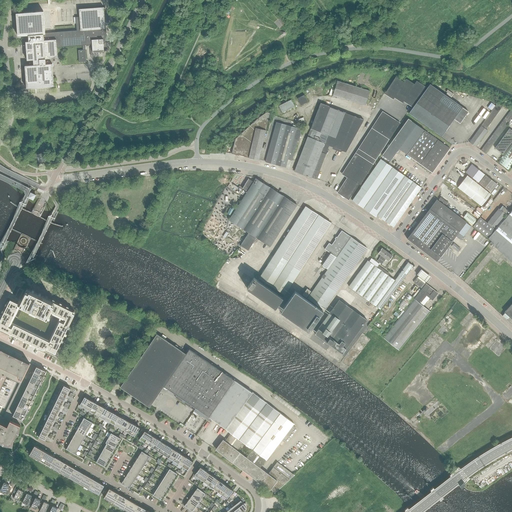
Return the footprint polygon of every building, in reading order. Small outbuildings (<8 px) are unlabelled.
[(92,54),(92,52),(104,52),(103,44),(106,44),(105,28),(105,29),(105,25),(108,24),(108,15),(104,15),(103,7),(78,9),(79,17),(75,17),(76,24),(76,31),(55,32),(56,47),(82,45),(83,50),(78,50),(79,62),(86,62),(85,45),(92,45),(92,48),(90,48),(90,54),(92,54)] [(16,13),(16,16),(17,36),(28,35),(28,42),(25,42),(26,60),(29,60),(29,65),(24,66),(26,88),(53,86),(52,64),(45,64),(45,59),(57,58),(56,47),(55,32),(45,33),(43,11),(16,13)] [(395,77),(384,94),(393,99),(394,97),(402,103),(403,101),(412,107),(425,86),(416,81),(414,84),(406,79),(404,82),(395,77)] [(365,106),(369,91),(337,81),(332,95),(365,106)] [(429,84),(408,113),(441,136),(454,119),(460,123),(468,112),(462,107),(429,84)] [(307,102),(304,95),(297,98),(300,105),(307,102)] [(285,111),(295,106),(291,100),(278,106),(282,114),(286,113),(285,111)] [(307,137),(294,171),(311,178),(311,177),(316,179),(326,154),(321,152),(324,143),(346,152),(363,120),(320,103),(310,129),(312,130),(309,138),(307,137)] [(348,177),(338,192),(348,199),(358,184),(360,185),(400,122),(382,111),(342,173),(348,177)] [(235,139),(232,153),(249,157),(259,160),(270,113),(267,112),(257,118),(235,139)] [(424,130),(408,118),(382,155),(390,161),(399,149),(406,155),(424,130)] [(469,142),(470,142),(476,147),(488,130),(486,129),(489,126),(483,122),(469,142)] [(276,123),(265,162),(282,166),(285,167),(287,159),(292,160),(297,141),(298,141),(301,130),(276,123)] [(503,154),(511,141),(511,130),(509,129),(495,148),(503,154)] [(406,155),(432,173),(449,149),(424,130),(406,155)] [(508,170),(511,164),(511,143),(498,162),(508,170)] [(42,153),(36,155),(39,162),(45,160),(42,153)] [(352,200),(376,217),(377,215),(393,227),(421,188),(380,159),(352,200)] [(484,174),(472,165),(466,173),(478,182),(484,174)] [(497,184),(485,175),(479,183),(490,192),(497,184)] [(467,176),(457,187),(481,206),(490,194),(467,176)] [(244,189),(248,191),(229,220),(249,233),(241,246),(248,250),(256,238),(270,247),(297,205),(256,178),(253,183),(249,180),(244,189)] [(24,195),(23,197),(19,206),(24,208),(28,201),(29,197),(26,196),(24,195)] [(466,222),(436,199),(407,239),(436,261),(466,222)] [(305,206),(259,278),(284,295),(330,223),(305,206)] [(48,220),(53,222),(57,213),(58,211),(57,211),(54,209),(53,209),(51,212),(48,220)] [(487,237),(488,238),(507,216),(506,215),(499,209),(487,222),(487,223),(480,217),(473,226),(487,238),(487,237)] [(511,210),(507,216),(488,238),(491,241),(490,243),(504,255),(511,262),(511,210)] [(467,212),(463,218),(472,225),(477,219),(467,212)] [(324,310),(346,278),(366,248),(350,237),(341,231),(335,239),(331,245),(328,243),(324,249),(336,257),(307,298),(324,310)] [(377,260),(379,262),(387,252),(382,248),(378,253),(380,255),(377,260)] [(381,264),(385,259),(388,261),(392,256),(387,252),(379,262),(381,264)] [(32,254),(27,264),(31,266),(35,259),(36,256),(32,253),(32,254)] [(327,270),(336,257),(330,253),(321,266),(327,270)] [(387,300),(413,266),(408,262),(394,280),(367,261),(349,287),(380,309),(387,300)] [(254,278),(247,288),(275,308),(282,298),(254,278)] [(428,297),(432,300),(438,293),(426,284),(419,292),(417,290),(412,297),(408,294),(397,309),(403,313),(383,338),(399,351),(429,312),(419,304),(426,296),(423,294),(425,292),(429,295),(428,297)] [(72,313),(72,311),(26,289),(19,304),(10,299),(0,319),(0,328),(30,343),(36,346),(43,350),(44,348),(55,353),(74,314),(72,313)] [(306,297),(310,291),(307,289),(302,295),(306,297)] [(308,332),(323,311),(294,291),(280,312),(308,332)] [(353,338),(366,320),(339,300),(314,334),(342,354),(350,342),(353,338)] [(149,324),(104,303),(96,319),(109,324),(108,326),(141,341),(149,324)] [(96,320),(74,364),(111,382),(115,372),(94,362),(93,364),(88,361),(98,340),(97,340),(99,335),(134,352),(139,341),(96,320)] [(156,334),(120,387),(130,394),(133,397),(134,397),(135,397),(149,407),(150,406),(163,386),(176,368),(186,354),(156,334)] [(0,442),(2,444),(3,445),(12,446),(14,439),(19,433),(20,426),(20,425),(10,420),(9,421),(10,421),(6,427),(0,424),(0,364),(3,366),(16,372),(23,376),(29,364),(29,363),(0,349),(0,442)] [(252,392),(252,393),(189,349),(186,354),(176,368),(163,386),(176,395),(175,397),(194,410),(196,412),(211,422),(212,419),(225,428),(225,429),(231,433),(224,442),(222,440),(216,449),(231,460),(246,472),(252,476),(256,480),(261,483),(274,493),(293,475),(277,463),(268,474),(264,471),(260,467),(269,456),(281,440),(292,425),(294,423),(252,392)] [(46,371),(36,367),(34,371),(43,376),(46,371)] [(43,376),(34,371),(31,376),(41,381),(43,376)] [(41,381),(31,376),(29,381),(39,386),(41,381)] [(39,386),(29,381),(27,386),(36,391),(39,386)] [(62,385),(59,390),(67,394),(70,389),(62,385)] [(36,391),(27,386),(24,391),(34,396),(36,391)] [(59,390),(57,395),(65,399),(67,394),(59,390)] [(34,396),(24,391),(22,396),(32,401),(34,396)] [(57,395),(54,400),(62,404),(65,399),(57,395)] [(32,401),(22,396),(20,401),(29,405),(32,401)] [(84,408),(89,400),(84,397),(79,406),(84,408)] [(54,400),(52,405),(60,409),(62,404),(54,400)] [(84,408),(89,411),(94,402),(89,400),(84,408)] [(29,405),(20,401),(17,406),(27,410),(29,405)] [(99,405),(94,402),(89,411),(94,414),(99,405)] [(52,405),(49,410),(57,414),(60,409),(52,405)] [(99,417),(104,408),(99,405),(94,414),(99,417)] [(27,410),(17,406),(15,411),(24,415),(27,410)] [(98,418),(104,421),(109,411),(104,408),(99,417),(98,418)] [(49,410),(47,416),(55,419),(57,414),(49,410)] [(24,415),(15,411),(13,416),(22,420),(24,415)] [(109,424),(109,422),(114,414),(109,411),(104,421),(109,424)] [(114,425),(119,417),(114,414),(109,422),(114,425)] [(47,416),(44,421),(52,425),(55,419),(47,416)] [(114,425),(119,428),(124,419),(119,417),(114,425)] [(90,427),(92,423),(83,418),(81,422),(90,427)] [(129,422),(124,419),(119,428),(124,431),(129,422)] [(44,421),(42,426),(50,430),(52,425),(44,421)] [(90,427),(81,422),(78,427),(87,432),(90,427)] [(134,425),(129,422),(124,431),(129,434),(134,425)] [(134,425),(129,434),(134,436),(139,428),(134,425)] [(296,427),(292,425),(281,440),(285,442),(296,427)] [(42,426),(39,431),(47,435),(50,430),(42,426)] [(85,436),(87,432),(78,427),(76,431),(85,436)] [(39,431),(37,436),(45,440),(47,435),(39,431)] [(85,436),(76,431),(73,436),(82,441),(85,436)] [(139,439),(144,442),(149,434),(144,431),(139,439)] [(108,438),(117,443),(120,438),(111,433),(108,438)] [(148,446),(154,437),(149,434),(144,442),(148,446)] [(80,445),(82,441),(73,436),(71,440),(80,445)] [(153,449),(159,440),(154,437),(148,446),(153,449)] [(105,443),(106,443),(115,448),(115,447),(117,443),(108,438),(105,443)] [(80,445),(71,440),(68,445),(77,450),(80,445)] [(158,452),(164,443),(161,442),(159,440),(153,449),(158,452)] [(104,448),(112,453),(115,448),(106,443),(104,448)] [(163,455),(168,446),(164,443),(158,452),(163,455)] [(34,445),(29,454),(30,455),(34,457),(39,448),(37,447),(35,446),(34,445)] [(75,454),(77,450),(68,445),(66,449),(75,454)] [(168,458),(173,449),(168,446),(163,455),(168,458)] [(39,448),(34,457),(39,460),(44,451),(42,450),(39,448)] [(101,453),(109,457),(112,453),(104,448),(101,453)] [(168,458),(173,461),(178,452),(173,449),(168,458)] [(44,451),(39,460),(44,463),(49,454),(47,453),(44,451)] [(141,451),(138,456),(146,461),(149,456),(148,455),(141,451)] [(178,452),(173,461),(178,464),(183,456),(178,452)] [(98,457),(107,462),(109,457),(101,453),(98,457)] [(51,455),(49,454),(44,463),(49,466),(54,457),(51,455)] [(136,460),(144,465),(146,461),(138,456),(136,460)] [(178,464),(182,467),(188,459),(183,456),(178,464)] [(49,466),(54,469),(59,460),(54,457),(49,466)] [(96,462),(104,467),(107,462),(98,457),(96,462)] [(182,467),(187,470),(193,462),(188,459),(182,467)] [(61,461),(59,460),(54,469),(59,472),(64,463),(64,462),(61,461)] [(133,465),(141,470),(144,465),(136,460),(133,465)] [(64,463),(59,472),(64,474),(69,465),(67,464),(64,463)] [(71,467),(69,465),(64,474),(69,477),(74,468),(71,467)] [(133,465),(130,470),(138,475),(141,470),(133,465)] [(447,473),(449,475),(456,482),(461,487),(462,486),(465,484),(464,483),(463,481),(465,479),(466,480),(469,478),(459,467),(456,465),(451,469),(447,473)] [(200,466),(194,475),(198,478),(204,470),(200,466)] [(79,471),(77,470),(74,468),(69,477),(74,480),(79,471)] [(168,468),(166,473),(174,478),(177,474),(168,468)] [(135,479),(138,475),(130,470),(127,474),(135,479)] [(209,473),(204,470),(198,478),(203,481),(209,473)] [(81,472),(79,471),(74,480),(79,483),(84,474),(81,472)] [(171,482),(174,478),(166,473),(163,477),(171,482)] [(209,473),(203,481),(208,485),(214,477),(209,473)] [(84,474),(79,483),(84,486),(89,477),(86,476),(84,474)] [(132,484),(135,479),(127,474),(124,479),(132,484)] [(91,478),(89,477),(84,486),(88,489),(94,480),(93,479),(91,478)] [(160,481),(168,487),(171,482),(163,477),(160,481)] [(214,477),(208,485),(212,488),(218,480),(214,477)] [(124,479),(121,483),(129,488),(132,484),(124,479)] [(99,482),(96,481),(94,480),(88,489),(93,491),(99,482)] [(218,480),(212,488),(217,492),(223,483),(218,480)] [(166,491),(168,487),(160,481),(157,486),(166,491)] [(0,491),(4,494),(4,493),(7,495),(10,488),(8,487),(9,485),(4,482),(0,489),(0,491)] [(101,484),(99,482),(93,491),(99,494),(104,485),(103,485),(101,484)] [(223,483),(217,492),(222,495),(228,487),(223,483)] [(432,484),(429,487),(440,500),(443,498),(432,484)] [(163,495),(166,491),(157,486),(154,490),(163,495)] [(228,487),(222,495),(227,499),(233,490),(228,487)] [(104,497),(109,500),(114,491),(112,490),(109,489),(109,488),(104,497)] [(197,488),(194,492),(202,498),(205,493),(197,488)] [(13,498),(18,501),(23,491),(18,489),(13,498)] [(151,494),(160,500),(163,495),(154,490),(151,494)] [(119,494),(116,493),(114,491),(109,500),(114,503),(119,494)] [(198,502),(202,498),(194,492),(191,497),(198,502)] [(30,498),(31,496),(26,493),(22,503),(27,505),(29,506),(30,505),(33,499),(30,498)] [(122,496),(119,494),(114,503),(118,506),(124,497),(122,496)] [(40,500),(35,497),(30,507),(35,509),(37,506),(39,507),(41,503),(39,502),(40,500)] [(118,506),(123,509),(128,500),(126,498),(124,497),(118,506)] [(199,503),(198,502),(191,497),(187,501),(196,507),(199,503)] [(128,500),(123,509),(128,511),(133,502),(131,501),(128,500)] [(240,500),(236,504),(241,511),(245,509),(245,503),(243,503),(240,500)] [(196,507),(187,501),(184,506),(193,511),(196,507)] [(39,511),(40,511),(44,511),(49,504),(44,502),(39,511)] [(134,511),(138,505),(135,504),(133,502),(128,511),(129,511),(134,511)]
